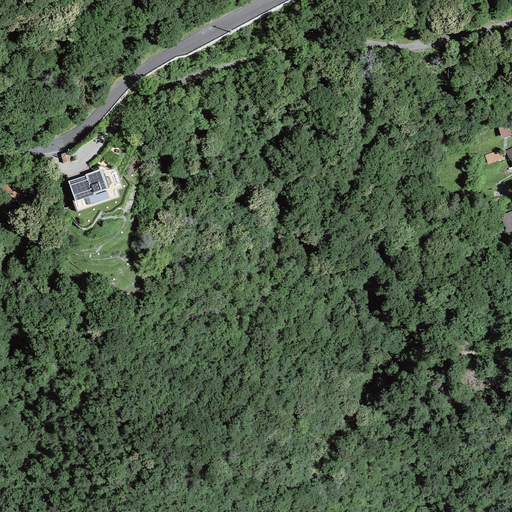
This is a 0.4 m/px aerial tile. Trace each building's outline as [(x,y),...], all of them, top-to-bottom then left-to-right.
[(498,127),(502,139),(511,136),(507,125),(498,127)] [(500,150),(485,156),(488,164),(503,158),(500,150)] [(70,161),(67,152),(60,154),(62,163),(70,161)] [(85,176),(68,181),(74,200),(72,201),(76,213),(120,198),(118,190),(123,188),(116,167),(109,169),(103,166),(93,169),(94,171),(85,175),(85,176)] [(27,191),(3,178),(0,184),(0,191),(21,202),(27,191)] [(511,229),(511,210),(500,215),(506,232),(511,229)]
